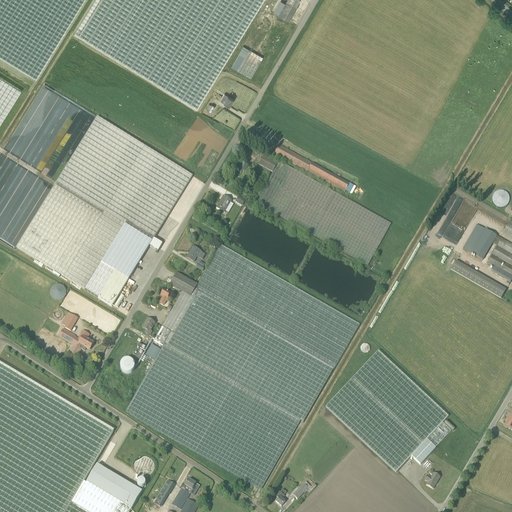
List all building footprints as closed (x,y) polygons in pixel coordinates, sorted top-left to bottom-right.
[(84,0),(0,0),(0,56),(37,79),(84,0)] [(98,0),(76,39),(202,112),(267,0),(98,0)] [(300,0),(287,0),(285,4),(281,1),(274,12),(288,21),(289,21),(297,7),(296,7),(300,0)] [(244,46),(231,67),(251,79),(263,58),(244,46)] [(0,125),(22,91),(0,77),(0,125)] [(88,120),(91,116),(45,89),(42,90),(41,92),(48,96),(52,109),(53,109),(55,110),(58,104),(66,109),(65,109),(73,114),(69,119),(73,121),(74,119),(73,118),(75,117),(77,122),(74,123),(76,125),(77,122),(79,127),(86,125),(87,124),(80,120),(82,115),(85,122),(86,122),(88,119),(88,120)] [(220,101),(230,107),(234,100),(228,96),(224,94),(220,101)] [(142,258),(150,246),(158,251),(163,244),(154,239),(193,176),(97,117),(16,248),(112,307),(142,258)] [(267,150),(293,164),(307,172),(345,193),(350,184),(312,163),(281,146),(280,149),(270,144),(267,150)] [(256,174),(263,177),(260,181),(266,185),(256,203),(368,266),(391,224),(279,162),(278,164),(265,157),(263,156),(254,173),(256,174)] [(250,170),(242,166),(236,176),(242,180),(245,174),(248,175),(250,170)] [(491,203),(505,209),(510,195),(496,189),(491,203)] [(220,202),(216,208),(224,213),(232,201),(228,199),(225,197),(222,202),(220,202)] [(236,202),(242,206),(245,201),(239,197),(236,202)] [(511,240),(511,223),(509,222),(502,235),(511,240)] [(470,253),(482,260),(486,254),(492,244),(496,236),(484,229),(470,253)] [(511,245),(496,236),(492,244),(497,247),(492,255),(487,263),(494,267),(491,272),(507,281),(510,283),(511,279),(511,245)] [(198,285),(176,274),(170,285),(182,292),(154,342),(163,346),(126,412),(139,421),(261,490),(300,421),(303,422),(333,370),(334,370),(360,325),(221,245),(198,285)] [(206,255),(202,253),(193,247),(187,258),(194,262),(197,257),(199,258),(199,257),(203,260),(206,255)] [(454,261),(449,271),(501,298),(506,289),(454,261)] [(55,302),(68,296),(61,283),(48,290),(55,302)] [(171,294),(164,290),(161,296),(163,297),(159,303),(164,306),(171,294)] [(114,306),(118,308),(124,297),(121,295),(114,306)] [(71,332),(78,318),(68,313),(61,325),(65,327),(64,328),(71,332)] [(155,323),(148,319),(142,328),(146,330),(144,333),(149,336),(151,333),(150,332),(155,323)] [(90,350),(94,343),(87,339),(90,335),(83,331),(78,339),(75,337),(63,329),(59,336),(74,346),(68,356),(75,360),(81,349),(83,350),(84,347),(90,350)] [(147,348),(139,344),(132,356),(140,360),(147,348)] [(152,345),(146,355),(154,360),(160,350),(152,345)] [(396,473),(411,457),(427,440),(435,448),(451,432),(442,423),(448,417),(444,412),(378,351),(326,407),(391,469),(396,473)] [(125,361),(122,372),(130,374),(133,363),(125,361)] [(0,511),(129,511),(142,492),(97,465),(86,483),(84,482),(114,431),(0,363),(0,511)] [(436,449),(435,448),(427,440),(411,457),(420,465),(436,449)] [(428,476),(425,481),(428,482),(426,486),(433,489),(440,477),(433,473),(431,478),(428,476)] [(134,486),(141,489),(144,482),(137,479),(134,486)] [(182,489),(190,494),(192,490),(196,484),(189,480),(186,485),(184,484),(181,489),(182,489)] [(168,481),(165,485),(161,491),(169,495),(175,485),(168,481)] [(304,484),(293,495),(298,500),(304,494),(305,494),(308,491),(310,493),(316,487),(314,485),(311,487),(306,482),(304,484)] [(275,502),(281,507),(285,502),(282,499),(284,497),(282,494),(279,492),(276,496),(278,499),(275,502)] [(169,511),(168,511),(195,511),(199,505),(188,500),(180,511),(169,511)]
